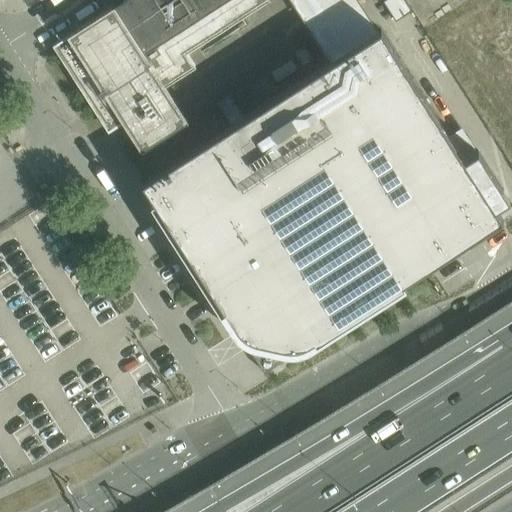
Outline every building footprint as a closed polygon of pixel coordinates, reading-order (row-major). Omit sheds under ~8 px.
[(113,6),(54,44),(110,131),(125,122),(143,150),(187,122),(164,86),(195,65),(187,52),(267,0),(123,0),(113,7),(113,6)] [(289,0),(306,25),(347,0),(289,0)] [(405,0),(384,0),(383,1),(396,21),(412,11),(405,0)] [(232,125),(145,183),(144,183),(224,306),(223,307),(237,330),(239,330),(265,371),(501,219),(489,199),(498,193),(483,170),(474,176),(380,30),(244,117),(232,125)] [(313,58),(306,46),(295,53),(303,65),(313,58)] [(230,95),(218,103),(232,125),(244,117),(230,95)] [(127,153),(131,160),(136,156),(131,149),(127,153)]
